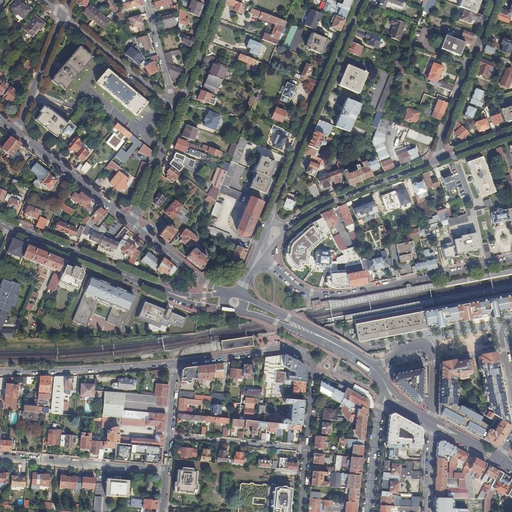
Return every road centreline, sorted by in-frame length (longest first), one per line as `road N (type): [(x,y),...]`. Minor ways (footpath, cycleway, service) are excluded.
road 1 (residential): [(258,256),(319,295),(511,259)]
road 2 (tertiary): [(362,0),(269,222)]
road 3 (tertiary): [(176,363),(278,348),(308,358),(306,448)]
road 4 (residential): [(440,159),(290,225),(269,222)]
road 5 (secondary): [(0,222),(168,292)]
road 6 (tertiary): [(0,369),(176,363)]
road 7 (residential): [(495,0),(439,141),(440,159)]
road 8 (residential): [(0,456),(166,471)]
road 9 (tertiary): [(131,221),(17,132)]
road 10 (residential): [(172,105),(62,16)]
road 11 (residential): [(306,448),(169,436)]
road 12 (residential): [(62,16),(17,132)]
road 13 (residential): [(131,221),(172,105)]
